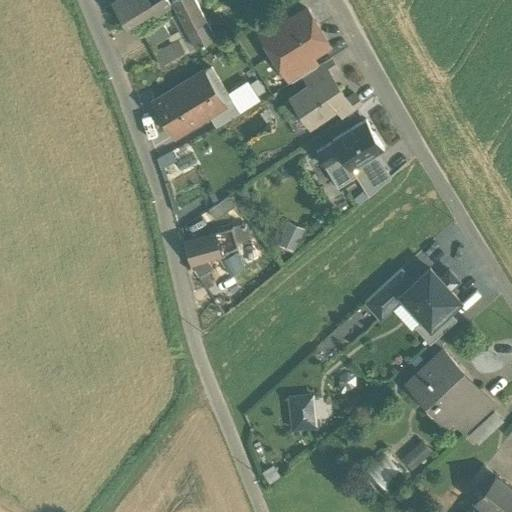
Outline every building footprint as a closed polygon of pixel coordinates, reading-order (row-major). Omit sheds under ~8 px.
[(115,0),(131,25),(171,0),(115,0)] [(196,0),(173,0),(180,12),(196,45),(214,35),(196,0)] [(306,7),(288,18),(289,19),(263,35),(285,70),(310,54),(311,54),(329,43),(306,7)] [(282,8),(257,24),(263,35),(289,19),(288,18),(282,8)] [(180,12),(143,31),(160,65),(196,45),(180,12)] [(310,54),(285,70),(292,81),(302,75),(317,65),(311,54),(310,54)] [(317,65),(302,75),(309,85),(326,73),(327,75),(337,68),(330,57),(317,65)] [(225,102),(205,69),(154,100),(175,134),(208,114),(226,103),(225,102)] [(327,75),(326,73),(309,85),(292,97),(311,124),(335,108),(347,100),(345,97),(336,84),(335,86),(327,75)] [(353,92),(345,97),(347,100),(335,108),(342,118),(362,104),(353,92)] [(226,103),(208,114),(216,126),(243,111),(234,97),(225,102),(226,103)] [(365,119),(333,138),(334,139),(320,147),(317,149),(319,153),(312,157),(315,162),(322,157),(324,161),(341,151),(353,169),(376,152),(383,148),(365,119)] [(341,151),(324,161),(335,179),(338,177),(339,177),(353,169),(341,151)] [(376,152),(353,169),(371,195),(392,176),(376,152)] [(335,179),(321,187),(328,199),(345,188),(339,177),(338,177),(335,179)] [(229,196),(210,210),(217,219),(236,206),(229,196)] [(290,223),(279,246),(296,253),(307,231),(290,223)] [(245,225),(231,228),(234,238),(235,242),(249,238),(245,225)] [(231,228),(219,231),(220,237),(222,242),(234,238),(231,228)] [(215,232),(184,240),(191,263),(195,262),(197,268),(207,265),(205,259),(220,255),(216,238),(215,232)] [(251,246),(240,252),(240,253),(247,265),(258,259),(251,246)] [(240,253),(230,259),(236,271),(247,265),(240,253)] [(230,259),(198,277),(205,288),(223,278),(233,297),(246,290),(236,271),(230,259)] [(402,295),(416,282),(403,268),(366,302),(382,319),(395,307),(405,298),(402,295)] [(431,327),(449,310),(460,301),(450,289),(457,282),(448,272),(441,278),(431,268),(416,282),(402,295),(405,298),(395,307),(414,328),(424,319),(431,327)] [(424,319),(414,328),(430,345),(458,320),(449,310),(431,327),(424,319)] [(475,392),(453,368),(457,364),(442,348),(408,379),(433,406),(439,401),(452,415),(480,389),(479,388),(475,392)] [(288,393),(293,428),(320,423),(315,389),(288,393)] [(480,389),(452,415),(465,429),(493,404),(480,389)] [(405,475),(385,454),(361,478),(381,498),(402,478),(405,475)] [(484,465),(470,483),(481,492),(496,475),(484,465)] [(481,492),(474,501),(476,502),(488,511),(503,511),(507,508),(511,501),(511,486),(497,474),(496,475),(481,492)] [(488,511),(476,502),(468,511),(488,511)]
